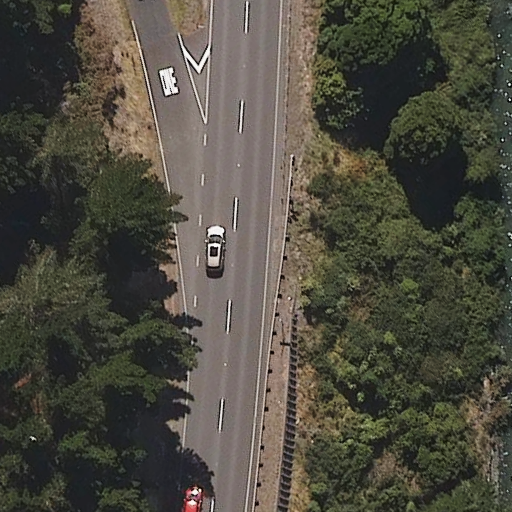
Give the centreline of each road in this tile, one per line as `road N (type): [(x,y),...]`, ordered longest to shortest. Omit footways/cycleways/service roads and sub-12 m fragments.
road 1 (residential): [(235,258),(172,106),(146,0)]
road 2 (trunk): [(253,0),(235,258)]
road 3 (trunk): [(235,258),(210,511)]
